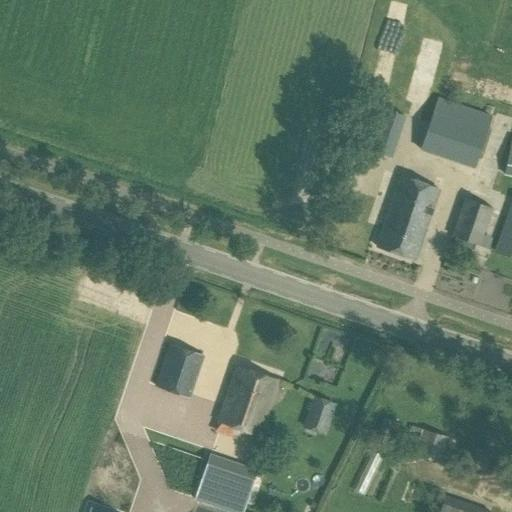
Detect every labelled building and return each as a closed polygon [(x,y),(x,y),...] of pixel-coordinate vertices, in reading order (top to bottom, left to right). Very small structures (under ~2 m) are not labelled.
[(377,11),(362,71),(379,75),(394,16),(377,11)] [(422,75),(434,32),(417,27),(405,70),(422,75)] [(437,99),(420,150),(473,168),(491,117),(437,99)] [(369,104),(355,146),(390,158),(405,116),(369,104)] [(511,136),(511,137),(503,176),(511,177),(511,136)] [(400,177),(376,247),(414,260),(439,190),(400,177)] [(465,200),(452,237),(479,247),(492,209),(465,200)] [(511,202),(494,252),(511,258),(511,202)] [(169,342),(154,387),(191,398),(204,355),(169,342)] [(237,367),(218,422),(259,435),(277,381),(237,367)] [(315,394),(304,428),(324,434),(327,423),(335,400),(315,394)] [(383,418),(377,439),(394,444),(400,423),(383,418)] [(411,427),(404,453),(414,457),(422,429),(411,427)] [(422,429),(414,457),(440,464),(447,436),(422,429)] [(358,480),(374,436),(362,432),(346,476),(358,480)] [(209,455),(201,482),(247,497),(256,470),(209,455)] [(478,457),(472,473),(485,477),(491,462),(478,457)] [(201,482),(195,500),(227,511),(230,511),(242,511),(247,497),(201,482)] [(446,496),(439,511),(490,511),(446,496)]
